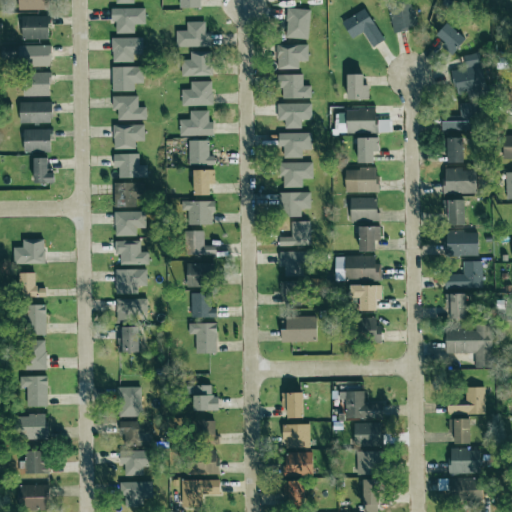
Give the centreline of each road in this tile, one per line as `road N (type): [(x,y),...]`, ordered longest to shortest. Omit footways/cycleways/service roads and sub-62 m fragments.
road 1 (residential): [(89,511),(81,0)]
road 2 (residential): [(253,511),(245,0)]
road 3 (residential): [(419,511),(411,77)]
road 4 (residential): [(250,369),(417,367)]
